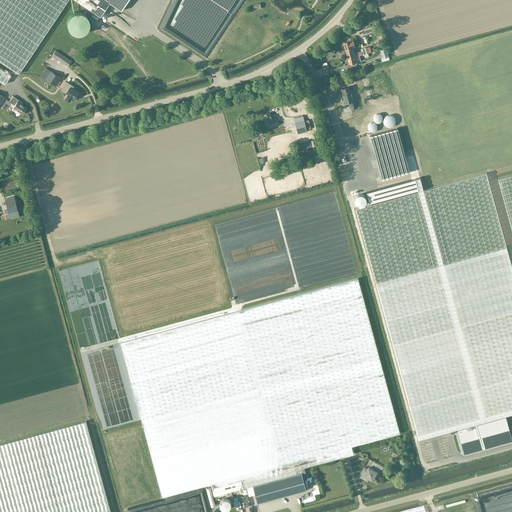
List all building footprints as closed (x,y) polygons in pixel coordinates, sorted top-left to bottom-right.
[(0,0),(0,61),(18,74),(67,0),(0,0)] [(74,0),(99,17),(105,8),(108,11),(113,5),(121,11),(128,0),(74,0)] [(89,24),(89,23),(89,22),(89,21),(88,20),(88,19),(87,18),(87,17),(86,16),(85,15),(84,14),(83,13),(82,13),(81,13),(80,12),(79,12),(77,12),(76,12),(75,12),(74,13),(73,13),(72,13),(71,14),(70,15),(69,15),(69,16),(68,17),(68,18),(67,19),(67,20),(66,21),(66,22),(66,23),(66,24),(66,26),(67,27),(67,28),(68,29),(68,30),(69,31),(70,32),(71,33),(72,33),(73,34),(74,34),(75,34),(76,35),(77,35),(79,35),(80,34),(81,34),(82,34),(83,33),(84,33),(85,32),(85,31),(86,31),(87,30),(87,29),(88,28),(88,27),(89,26),(89,24)] [(345,50),(355,47),(353,40),(343,42),(345,50)] [(355,47),(345,50),(347,57),(357,54),(356,53),(355,47)] [(388,56),(386,48),(380,50),(383,58),(388,56)] [(68,67),(72,61),(56,50),(52,56),(68,67)] [(357,54),(347,57),(349,64),(355,62),(358,61),(360,60),(359,55),(360,55),(359,52),(356,53),(357,54)] [(0,80),(4,84),(10,75),(0,68),(0,80)] [(45,79),(51,71),(46,68),(40,75),(45,79)] [(51,71),(45,79),(55,86),(61,78),(51,71)] [(66,82),(61,90),(68,94),(65,99),(70,102),(73,97),(76,99),(80,94),(73,89),(75,87),(71,85),(71,86),(68,84),(69,83),(66,82)] [(349,102),(351,109),(357,108),(353,89),(350,90),(349,86),(340,89),(342,95),(341,96),(342,101),(343,100),(344,104),(349,102)] [(11,95),(7,101),(13,104),(11,107),(21,113),(25,108),(19,104),(21,102),(17,99),(15,101),(13,100),(14,97),(11,95)] [(273,123),(275,122),(274,118),(272,119),(270,112),(263,114),(266,125),(273,123)] [(346,117),(348,125),(358,123),(355,114),(346,117)] [(298,134),(307,131),(304,120),(295,122),(298,134)] [(382,180),(409,172),(397,128),(370,136),(382,180)] [(299,150),(312,147),(310,141),(298,144),(299,150)] [(511,413),(511,267),(487,177),(486,173),(423,190),(420,177),(366,192),(370,204),(355,208),(418,439),(457,429),(506,416),(511,413)] [(511,175),(498,179),(511,230),(511,175)] [(361,194),(358,194),(356,196),(355,198),(355,200),(355,202),(356,204),(358,205),(361,206),(363,205),(365,204),(366,202),(366,200),(366,197),(365,196),(363,194),(361,194)] [(10,219),(19,216),(18,211),(15,199),(14,196),(5,199),(8,213),(9,213),(10,219)] [(121,342),(163,497),(211,484),(214,496),(253,485),(258,503),(306,490),(303,479),(307,478),(305,471),(304,467),(353,454),(351,446),(399,433),(357,278),(121,342)] [(511,438),(506,416),(457,429),(464,453),(511,440),(511,438)] [(0,511),(110,511),(86,421),(0,444),(0,511)] [(364,467),(359,476),(367,481),(369,478),(372,480),(374,477),(376,479),(381,470),(372,465),(370,468),(368,467),(367,469),(364,467)] [(224,499),(222,500),(221,501),(220,503),(220,505),(220,506),(221,508),(222,509),(223,510),(225,510),(227,510),(229,509),(230,508),(231,506),(231,505),(230,503),(229,501),(228,500),(226,499),(224,499)]
